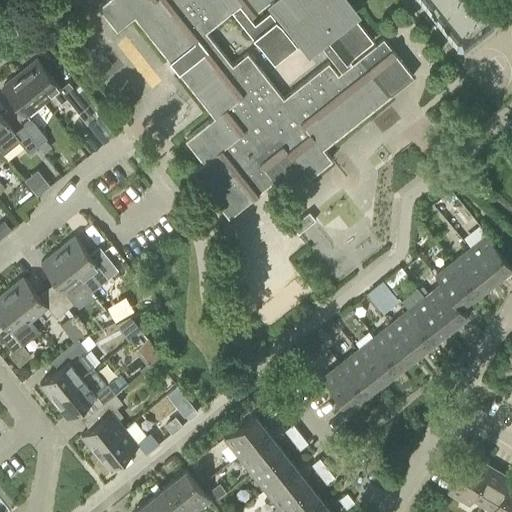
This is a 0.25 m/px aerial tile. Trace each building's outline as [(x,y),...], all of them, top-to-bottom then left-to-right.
[(53,9),(65,0),(64,0),(48,0),(47,1),(53,9)] [(103,0),(97,5),(116,29),(134,15),(170,60),(171,59),(206,31),(231,11),(239,4),(244,1),(244,0),(103,0)] [(206,31),(171,59),(179,69),(178,70),(213,115),(185,138),(203,161),(192,170),(228,216),(262,189),(263,189),(275,179),(283,189),(304,172),(308,177),(332,158),(323,147),(413,75),(383,38),(360,55),(351,62),(349,59),(373,40),(354,17),(350,20),(348,18),(355,12),(346,0),(244,0),(244,1),(253,13),(266,3),(309,56),(320,45),(341,71),(337,73),(328,61),(283,97),(247,52),(232,64),(206,31)] [(239,4),(231,11),(255,41),(273,64),(274,63),(296,45),(269,11),(254,22),(239,4)] [(20,72),(43,101),(53,93),(61,102),(66,98),(78,113),(88,105),(72,86),(64,92),(37,58),(20,72)] [(43,101),(20,72),(3,86),(26,115),(43,101)] [(0,114),(0,135),(10,127),(0,114)] [(31,118),(22,125),(38,145),(47,138),(31,118)] [(38,145),(22,125),(13,133),(28,153),(38,145)] [(88,154),(103,142),(95,131),(80,143),(88,154)] [(27,176),(38,191),(50,182),(38,166),(27,176)] [(298,233),(315,219),(309,211),(291,225),(298,233)] [(511,266),(485,233),(468,246),(496,281),(511,268),(511,266)] [(74,235),(58,248),(82,278),(91,289),(123,264),(116,256),(110,261),(102,251),(93,258),(74,235)] [(468,246),(452,260),(479,294),(496,281),(468,246)] [(82,278),(58,248),(41,261),(60,285),(51,293),(65,310),(67,309),(71,315),(79,309),(65,292),(82,278)] [(479,294),(452,260),(433,274),(439,282),(462,308),(479,294)] [(389,287),(406,274),(399,266),(383,278),(389,286),(389,287)] [(65,310),(51,293),(42,299),(23,275),(9,286),(34,317),(47,306),(56,317),(65,310)] [(381,310),(397,297),(389,287),(389,286),(383,278),(382,278),(372,287),(366,292),(381,310)] [(462,308),(439,282),(423,295),(451,329),(468,316),(462,308)] [(34,317),(9,286),(0,293),(0,315),(9,327),(0,334),(14,351),(39,331),(30,320),(34,317)] [(451,329),(423,295),(406,308),(434,343),(451,329)] [(406,308),(389,321),(417,356),(434,343),(406,308)] [(130,340),(132,338),(141,331),(130,316),(116,322),(130,340)] [(417,356),(389,321),(373,335),(400,370),(417,356)] [(318,335),(326,345),(333,341),(323,327),(316,332),(318,335)] [(146,337),(141,331),(132,338),(137,344),(146,337)] [(318,335),(306,344),(314,355),(326,345),(318,335)] [(400,370),(373,335),(356,348),(383,383),(400,370)] [(55,355),(63,364),(40,383),(53,400),(94,367),(83,353),(87,350),(78,337),(55,355)] [(383,383),(356,348),(339,362),(366,396),(383,383)] [(366,396),(339,362),(322,375),(321,375),(349,410),(366,396)] [(106,384),(94,367),(53,400),(66,417),(97,393),(104,402),(115,393),(108,383),(106,384)] [(313,374),(317,379),(321,375),(322,375),(318,369),(313,374)] [(104,402),(111,410),(80,434),(94,451),(124,427),(111,410),(122,402),(115,393),(104,402)] [(272,414),(280,408),(273,398),(265,405),(272,414)] [(187,402),(178,408),(186,418),(194,411),(187,402)] [(237,454),(267,430),(253,413),(223,437),(237,454)] [(173,414),(167,419),(173,428),(180,422),(173,414)] [(292,439),(300,433),(292,423),(284,430),(292,439)] [(124,427),(94,451),(107,468),(138,444),(124,427)] [(280,447),(267,430),(237,454),(250,471),(280,447)] [(307,442),(300,433),(292,439),(299,449),(307,442)] [(280,447),(250,471),(263,488),(294,464),(280,447)] [(318,473),(327,467),(319,457),(311,464),(318,473)] [(481,504),(500,471),(481,460),(478,465),(465,457),(447,490),(469,503),(471,498),(481,504)] [(307,481),(294,464),(263,488),(277,505),(307,481)] [(327,467),(318,473),(326,483),(334,476),(327,467)] [(167,482),(192,511),(209,498),(185,468),(167,482)] [(511,511),(511,477),(500,471),(481,504),(491,510),(489,511),(511,511)] [(303,511),(321,498),(307,481),(277,505),(282,511),(303,511)] [(191,511),(192,511),(167,482),(150,495),(163,511),(191,511)] [(346,508),(354,501),(346,492),(338,498),(346,508)] [(163,511),(150,495),(133,509),(135,511),(163,511)] [(331,511),(321,498),(303,511),(331,511)]
